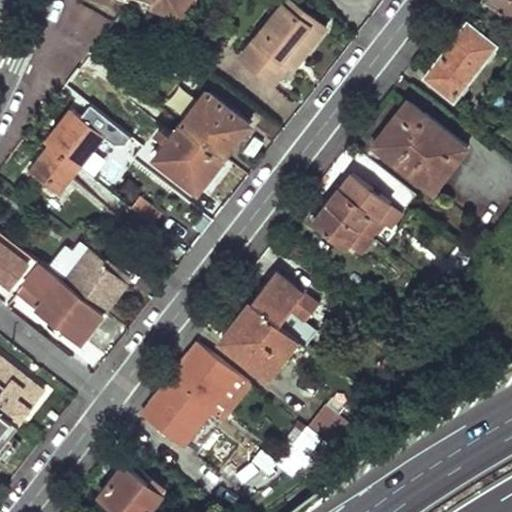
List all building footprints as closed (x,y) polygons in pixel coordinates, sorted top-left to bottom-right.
[(115,0),(150,0),(156,2),(155,8),(173,14),(170,22),(190,28),(198,0),(111,0),(115,1),(115,0)] [(327,27),(292,0),(289,0),(243,57),(276,82),(292,61),(297,66),(327,27)] [(511,0),(491,0),(511,15),(511,0)] [(429,76),(458,97),(500,45),(471,23),(429,76)] [(228,45),(207,28),(192,57),(209,70),(228,45)] [(171,61),(204,87),(214,73),(209,70),(192,57),(181,48),(171,61)] [(185,123),(227,156),(252,123),(211,91),(185,123)] [(378,144),(438,190),(473,146),(413,99),(378,144)] [(54,146),(81,168),(107,137),(75,109),(49,143),(54,146)] [(160,155),(203,188),(227,156),(185,123),(160,155)] [(34,168),(64,192),(81,168),(54,146),(34,168)] [(394,202),(356,172),(331,202),(376,237),(389,222),(382,217),(394,202)] [(132,207),(156,225),(164,212),(143,195),(132,207)] [(365,252),(376,237),(331,202),(318,219),(348,243),(354,243),(365,252)] [(84,340),(107,312),(69,281),(28,249),(26,247),(3,276),(22,290),(30,281),(48,296),(41,305),(84,340)] [(69,281),(107,312),(130,282),(106,262),(109,259),(94,248),(69,281)] [(109,259),(106,262),(130,282),(133,279),(109,259)] [(254,301),(282,323),(302,338),(306,334),(286,318),(294,309),(310,320),(322,305),(278,270),(254,301)] [(455,289),(441,276),(435,283),(450,295),(455,289)] [(22,290),(41,305),(48,296),(30,281),(22,290)] [(224,338),(272,375),(302,338),(282,323),(254,301),(224,338)] [(412,343),(388,324),(378,338),(402,356),(412,343)] [(172,377),(213,410),(243,373),(201,340),(186,359),(172,377)] [(0,406),(21,422),(22,423),(46,391),(30,380),(25,388),(13,379),(19,372),(0,357),(0,406)] [(30,380),(19,372),(13,379),(25,388),(30,380)] [(255,384),(243,373),(213,410),(227,421),(255,384)] [(145,413),(186,447),(213,410),(172,377),(154,401),(145,413)] [(309,428),(332,446),(352,420),(330,401),(309,428)] [(199,456),(227,421),(213,410),(186,447),(199,456)] [(284,442),(293,449),(305,433),(296,426),(284,442)] [(293,449),(307,461),(332,446),(309,428),(305,433),(293,449)] [(267,470),(277,459),(262,445),(252,456),(267,470)] [(150,483),(127,465),(103,495),(124,511),(149,511),(167,488),(154,479),(150,483)]
